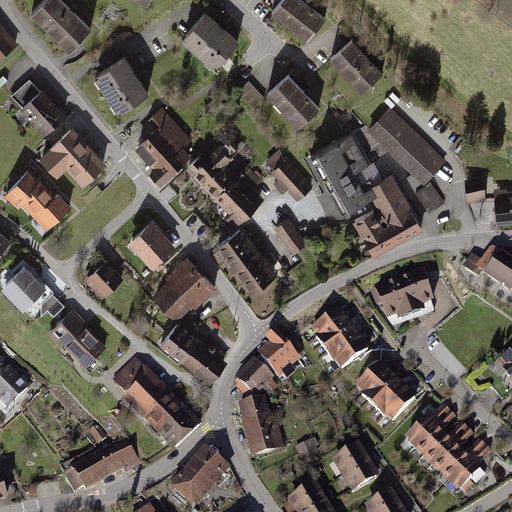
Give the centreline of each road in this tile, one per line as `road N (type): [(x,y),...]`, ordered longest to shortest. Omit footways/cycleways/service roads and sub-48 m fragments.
road 1 (residential): [(152,192),(62,275),(137,346),(222,402)]
road 2 (residential): [(511,238),(395,254),(323,289),(258,335)]
road 3 (residential): [(1,0),(27,43),(152,192)]
road 4 (residential): [(220,423),(122,489),(13,511)]
road 5 (residential): [(152,192),(258,335)]
road 6 (residential): [(337,32),(300,56),(268,44),(224,0)]
road 7 (residential): [(511,442),(417,349)]
